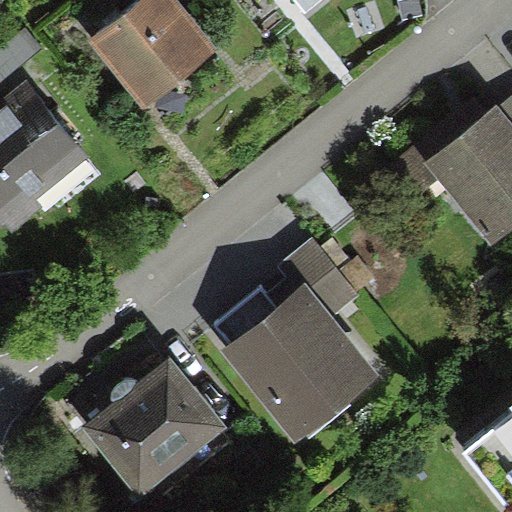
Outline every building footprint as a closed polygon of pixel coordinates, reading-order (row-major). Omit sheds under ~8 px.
[(166,0),(146,0),(103,33),(148,92),(205,50),(166,0)] [(30,89),(0,113),(0,205),(7,214),(82,152),(30,89)] [(511,128),(498,111),(436,160),(493,231),(511,215),(511,128)] [(369,370),(305,291),(239,344),(302,423),(369,370)] [(218,420),(171,363),(90,431),(136,487),(218,420)] [(511,404),(463,443),(511,503),(511,404)]
